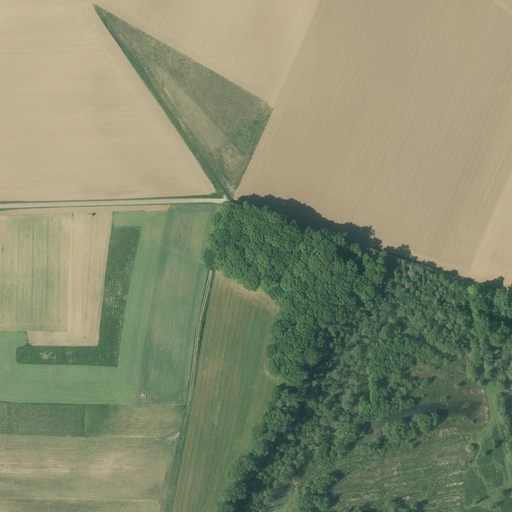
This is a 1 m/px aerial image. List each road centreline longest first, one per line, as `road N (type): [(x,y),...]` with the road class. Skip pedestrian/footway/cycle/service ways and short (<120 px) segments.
road 1 (track): [(167,511),(214,239),(228,201),(93,5)]
road 2 (unclassified): [(511,298),(228,201),(0,207)]
road 3 (track): [(469,284),(511,490)]
